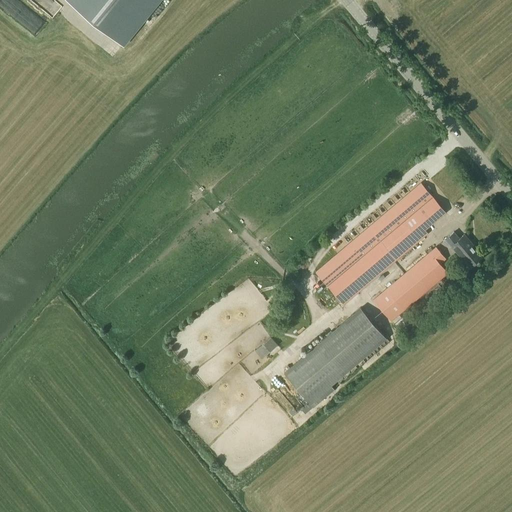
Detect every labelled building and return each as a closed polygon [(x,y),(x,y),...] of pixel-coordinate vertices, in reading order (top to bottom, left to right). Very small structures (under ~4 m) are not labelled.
[(68,0),(123,44),(158,0),(68,0)] [(115,61),(125,64),(129,54),(119,50),(115,61)] [(446,212),(422,183),(316,272),(326,284),(344,305),(428,233),(426,229),(446,212)] [(460,237),(455,231),(443,240),(449,248),(452,246),(469,267),(483,256),(464,234),(460,237)] [(441,253),(436,246),(430,251),(374,299),(392,320),(448,272),(435,258),(441,253)] [(390,342),(361,308),(284,373),(313,407),(390,342)] [(400,330),(408,324),(402,317),(395,324),(400,330)] [(271,338),(263,344),(270,352),(277,345),(271,338)]
